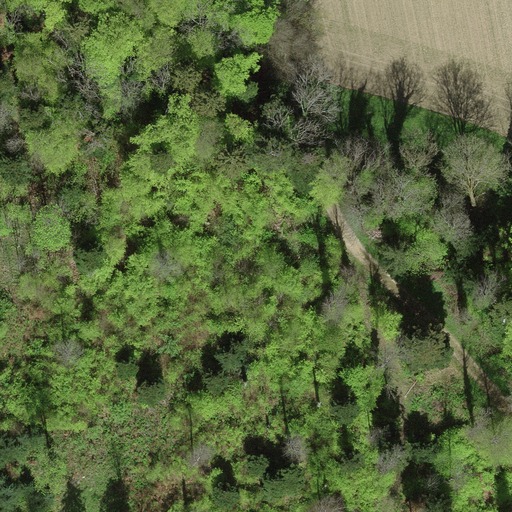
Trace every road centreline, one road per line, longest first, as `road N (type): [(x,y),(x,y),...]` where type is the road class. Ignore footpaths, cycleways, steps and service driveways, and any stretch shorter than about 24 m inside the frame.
road 1 (track): [(511,411),(350,240),(307,163),(265,0)]
road 2 (track): [(395,511),(409,406),(343,228)]
road 3 (track): [(0,58),(180,74),(281,67)]
